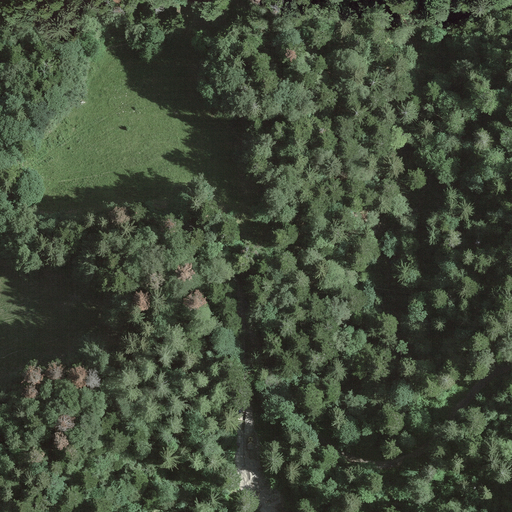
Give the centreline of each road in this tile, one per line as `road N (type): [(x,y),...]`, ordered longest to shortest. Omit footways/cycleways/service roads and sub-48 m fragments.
road 1 (unclassified): [(243,322),(304,428),(362,464),(417,456),(482,385),(511,365)]
road 2 (unclassified): [(0,203),(45,230),(136,212),(189,224),(236,283),(243,322)]
road 3 (unclassified): [(243,322),(243,472),(250,494),(272,511)]
